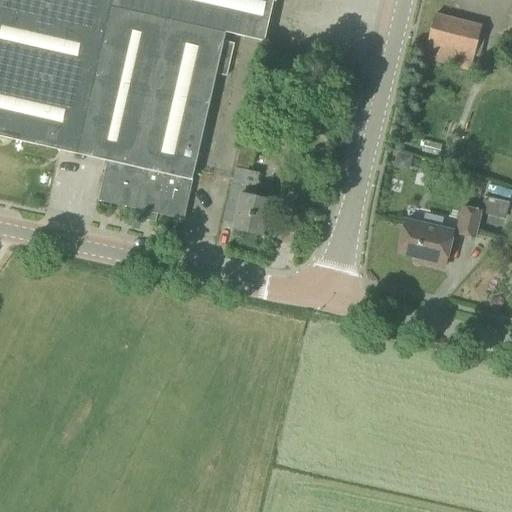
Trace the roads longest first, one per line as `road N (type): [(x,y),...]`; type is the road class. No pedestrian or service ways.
road 1 (tertiary): [(0,229),(329,302)]
road 2 (tertiary): [(329,302),(403,0)]
road 3 (tertiary): [(329,302),(511,344)]
